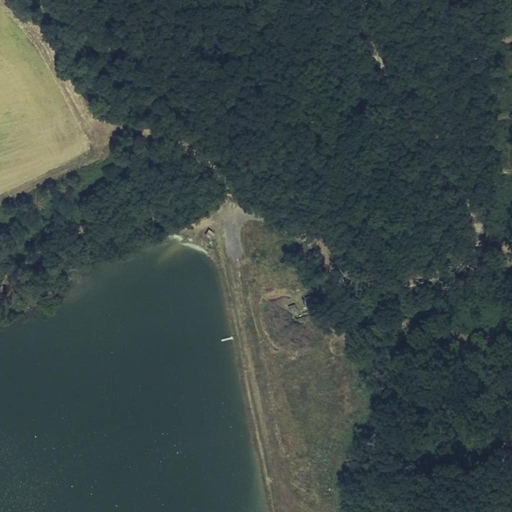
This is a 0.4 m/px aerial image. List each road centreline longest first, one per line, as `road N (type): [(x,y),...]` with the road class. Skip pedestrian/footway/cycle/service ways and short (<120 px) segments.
road 1 (track): [(511,267),(479,266),(478,220),(383,72),(368,42),(367,0)]
road 2 (track): [(0,3),(40,39),(76,93),(88,132),(85,156),(73,170),(0,203)]
